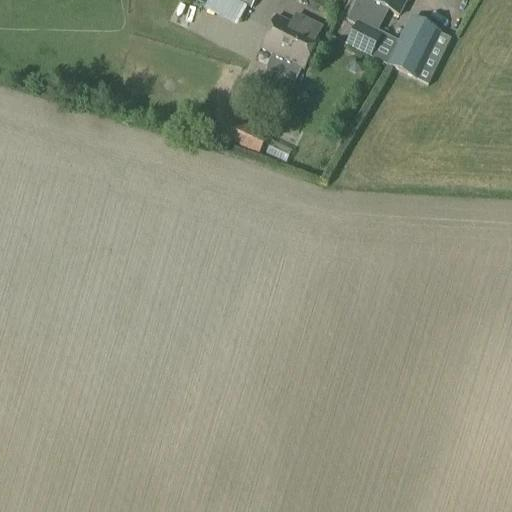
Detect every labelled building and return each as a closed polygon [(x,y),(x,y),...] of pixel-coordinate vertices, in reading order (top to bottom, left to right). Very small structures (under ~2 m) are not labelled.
[(190,0),(206,7),(205,9),(236,23),(244,7),(252,11),(256,0),(190,0)] [(356,27),(346,47),(386,68),(386,69),(416,84),(416,83),(426,88),(450,40),(410,20),(396,48),(373,36),(385,11),(398,18),(407,0),(371,0),(370,2),(365,0),(358,0),(347,23),(356,27)] [(303,71),(317,40),(315,40),(321,27),(295,15),(290,28),(274,20),(260,51),(273,57),(266,69),(293,83),(300,69),(303,71)] [(354,75),(360,72),(363,66),(361,59),(355,56),(348,59),(345,65),(347,72),(354,75)] [(220,115),(210,135),(257,158),(267,138),(220,115)]
